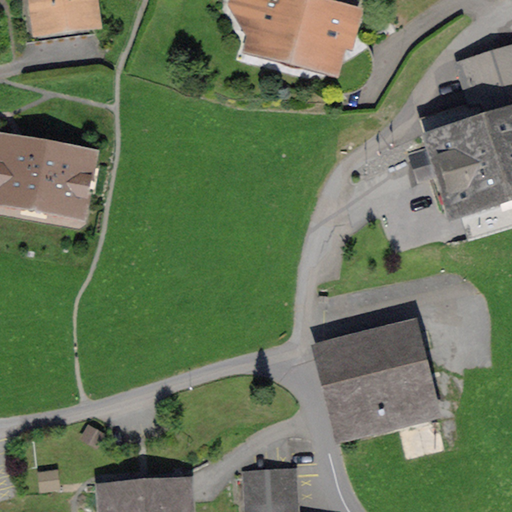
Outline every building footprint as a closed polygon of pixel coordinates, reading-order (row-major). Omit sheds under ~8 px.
[(16,0),(20,24),(46,21),(43,0),(16,0)] [(43,0),(46,21),(88,15),(86,0),(43,0)] [(325,16),(332,18),(337,0),(230,0),(234,6),(249,10),(246,23),(318,43),(325,16)] [(415,155),(423,181),(451,172),(462,209),(511,193),(511,55),(466,70),(473,90),(478,89),(483,105),(426,123),(434,149),(415,155)] [(0,197),(84,212),(87,194),(96,196),(102,168),(0,150),(0,197)] [(325,361),(344,434),(428,412),(410,340),(325,361)] [(83,417),(78,427),(91,434),(97,424),(83,417)] [(291,511),(289,476),(244,478),(245,511),(291,511)] [(109,511),(185,511),(184,479),(130,483),(131,499),(109,500),(109,511)]
